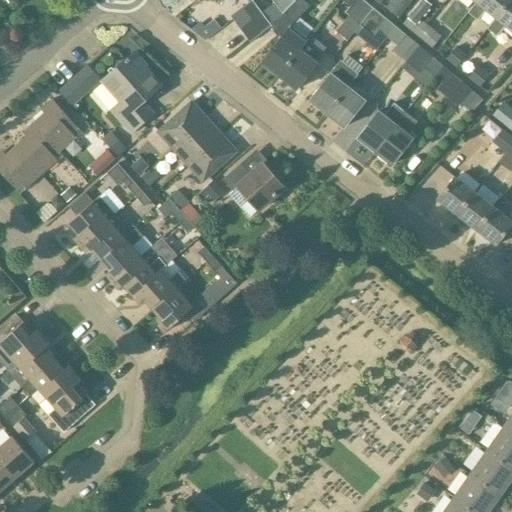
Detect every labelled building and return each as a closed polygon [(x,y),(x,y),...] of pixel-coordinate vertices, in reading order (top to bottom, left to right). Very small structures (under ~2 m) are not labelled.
[(213,21),(218,0),(194,0),(190,16),(213,21)] [(270,26),(272,25),(252,0),(251,0),(241,7),(249,18),(239,26),(250,41),(270,26)] [(295,0),(283,13),(272,25),(270,26),(280,39),(262,61),(280,75),(308,39),(291,25),(310,5),(305,0),(295,0)] [(272,0),(283,13),(295,0),(272,0)] [(355,0),(346,12),(360,23),(373,7),(364,0),(355,0)] [(473,0),(476,2),(468,12),(469,12),(478,0),(473,0)] [(510,0),(478,0),(469,12),(478,19),(485,9),(496,18),(488,28),(510,0)] [(511,0),(510,0),(488,28),(497,35),(505,25),(511,30),(511,0)] [(373,7),(360,23),(374,35),(378,29),(387,18),(373,7)] [(404,23),(418,36),(428,24),(413,11),(404,23)] [(378,29),(388,36),(396,26),(387,18),(378,29)] [(428,24),(418,36),(433,47),(442,36),(428,24)] [(407,35),(396,26),(388,36),(399,46),(407,35)] [(394,51),(406,61),(420,45),(407,35),(399,46),(394,51)] [(309,38),(308,39),(280,75),(298,89),(327,52),(309,38)] [(420,45),(406,61),(419,72),(423,66),(432,56),(420,45)] [(448,60),(463,72),(472,61),(457,48),(448,60)] [(162,87),(145,68),(147,66),(135,53),(103,82),(122,103),(112,112),(132,134),(154,114),(144,103),(162,87)] [(310,98),(328,112),(347,88),(363,67),(349,55),(333,76),(330,74),(310,98)] [(432,56),(423,66),(433,75),(442,64),(432,56)] [(472,61),(463,72),(477,84),(486,72),(472,61)] [(77,105),(105,78),(91,63),(62,89),(77,105)] [(442,64),(433,75),(435,76),(442,82),(451,72),(442,64)] [(438,87),(459,105),(461,103),(472,89),(451,72),(442,82),(438,87)] [(365,102),(347,88),(328,112),(345,126),(365,102)] [(483,98),(478,94),(477,93),(472,89),(461,103),(472,112),(483,98)] [(49,109),(34,123),(60,152),(75,138),(72,134),(77,129),(52,100),(46,106),(49,109)] [(175,149),(208,119),(193,103),(160,133),(175,149)] [(358,136),(376,150),(405,111),(394,103),(384,116),(377,111),(358,136)] [(417,121),(405,111),(376,150),(394,163),(413,138),(407,134),(417,121)] [(175,149),(189,166),(223,135),(208,119),(175,149)] [(55,156),(60,152),(34,123),(28,128),(32,133),(16,147),(42,176),(59,161),(55,156)] [(505,152),(511,143),(511,135),(503,129),(493,143),(505,152)] [(237,152),(223,135),(189,166),(204,182),(237,152)] [(25,190),(42,176),(16,147),(2,159),(0,156),(0,171),(17,190),(22,186),(25,190)] [(111,148),(93,165),(102,174),(119,157),(111,148)] [(122,181),(136,197),(143,191),(118,163),(100,179),(111,191),(122,181)] [(284,188),(264,165),(252,175),(242,164),(224,180),(234,192),(231,195),(251,218),(284,188)] [(457,214),(474,192),(454,176),(437,198),(457,214)] [(143,191),(136,197),(145,206),(151,200),(143,191)] [(494,207),(474,192),(457,214),(476,229),(494,207)] [(82,246),(110,221),(117,215),(100,196),(70,224),(80,235),(75,239),(82,246)] [(186,217),(181,211),(169,198),(158,208),(166,217),(171,212),(180,223),(186,217)] [(203,218),(189,203),(181,211),(186,217),(194,226),(203,218)] [(511,224),(511,220),(494,207),(476,229),(496,245),(511,224)] [(188,231),(194,226),(186,217),(180,223),(188,231)] [(127,239),(110,221),(82,246),(88,253),(92,249),(102,260),(127,239)] [(114,283),(143,257),(135,247),(143,239),(135,231),(127,239),(102,260),(112,271),(107,275),(114,283)] [(198,251),(208,262),(214,257),(204,245),(198,251)] [(135,296),(170,264),(154,246),(143,257),(114,283),(120,289),(124,285),(135,296)] [(214,257),(208,262),(220,277),(197,297),(192,303),(178,288),(155,309),(164,319),(159,323),(166,331),(187,312),(195,321),(237,283),(214,257)] [(145,298),(155,309),(178,288),(190,278),(174,260),(170,264),(135,296),(140,302),(145,298)] [(0,360),(8,370),(16,363),(45,337),(39,330),(33,335),(23,323),(16,330),(8,320),(0,327),(0,360)] [(32,381),(56,360),(46,349),(51,344),(45,337),(16,363),(32,381)] [(56,360),(32,381),(26,386),(34,395),(40,390),(48,399),(77,374),(70,366),(65,370),(56,360)] [(77,374),(48,399),(57,408),(49,415),(65,433),(96,405),(78,384),(83,380),(77,374)] [(0,408),(0,413),(14,429),(25,419),(26,419),(10,400),(0,408)] [(25,419),(14,429),(13,430),(25,443),(37,433),(25,419)] [(511,433),(504,427),(487,451),(511,468),(511,433)] [(12,437),(0,447),(0,461),(15,479),(34,462),(12,437)] [(511,478),(511,468),(487,451),(470,474),(500,496),(511,478)] [(0,492),(15,479),(0,461),(0,492)] [(470,474),(453,498),(472,511),(488,511),(500,496),(470,474)] [(472,511),(453,498),(443,511),(472,511)]
